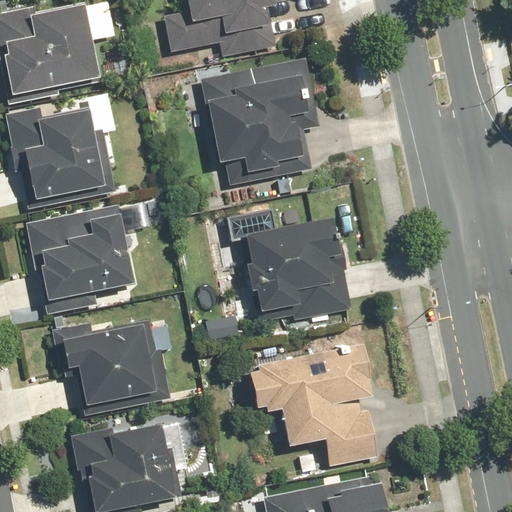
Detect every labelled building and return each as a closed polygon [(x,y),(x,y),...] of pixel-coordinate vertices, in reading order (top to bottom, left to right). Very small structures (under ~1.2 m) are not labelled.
[(198,48),(201,65),(284,47),(273,0),(178,0),(185,30),(165,34),(170,54),(198,48)] [(107,1),(79,7),(78,4),(33,12),(32,6),(0,12),(0,78),(4,100),(94,82),(86,42),(114,35),(107,1)] [(240,185),(311,170),(302,126),(316,123),(301,54),(194,78),(213,166),(235,161),(240,185)] [(105,169),(120,167),(105,92),(1,112),(22,212),(110,194),(105,169)] [(114,204),(23,222),(43,318),(133,301),(114,204)] [(256,214),(209,224),(221,276),(232,274),(244,327),(279,319),(281,329),(328,319),(308,223),(261,233),(256,214)] [(202,319),(205,341),(238,335),(235,315),(202,319)] [(46,334),(54,374),(69,371),(77,415),(157,400),(142,320),(87,331),(86,326),(46,334)] [(324,467),(373,457),(357,383),(370,380),(361,340),(249,365),(250,373),(242,375),(249,409),(258,407),(260,414),(273,411),(281,449),(318,441),(324,467)] [(81,511),(108,511),(177,498),(167,447),(157,449),(153,426),(103,436),(101,431),(67,438),(81,511)] [(378,511),(373,485),(367,486),(364,476),(262,498),(264,511),(378,511)]
